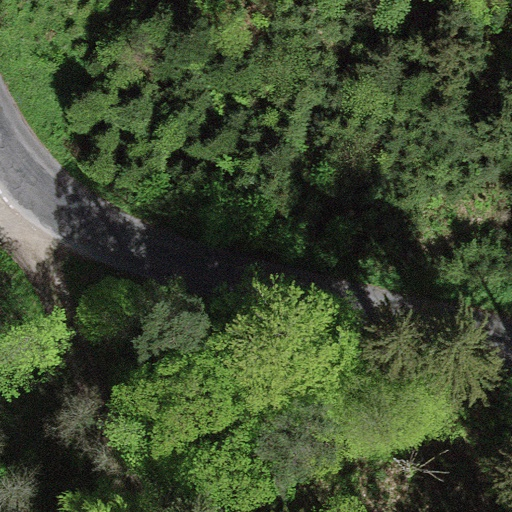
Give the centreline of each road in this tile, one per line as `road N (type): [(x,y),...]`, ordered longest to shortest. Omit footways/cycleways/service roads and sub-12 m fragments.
road 1 (tertiary): [(0,139),(26,175),(89,222),(176,259),(511,336)]
road 2 (track): [(133,511),(26,175),(0,180)]
